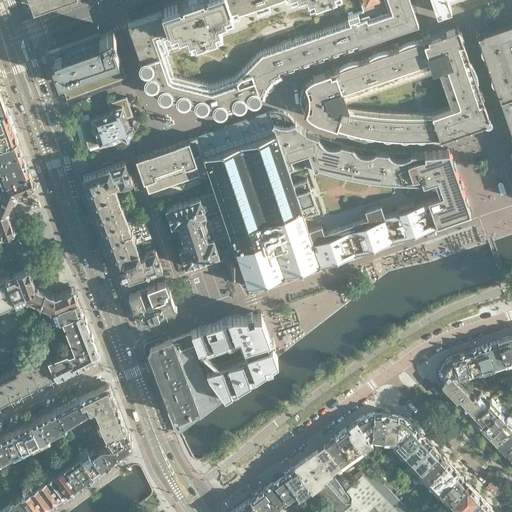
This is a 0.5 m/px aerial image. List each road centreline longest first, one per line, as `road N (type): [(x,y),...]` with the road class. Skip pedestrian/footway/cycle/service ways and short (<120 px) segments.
road 1 (residential): [(204,509),(388,374)]
road 2 (secondary): [(76,224),(66,159),(23,34)]
road 3 (secondary): [(9,39),(76,224)]
road 4 (residential): [(388,374),(511,505)]
road 5 (residential): [(511,480),(402,363)]
road 6 (residential): [(125,356),(0,416)]
road 7 (unclassified): [(121,344),(247,297)]
road 8 (secondary): [(76,224),(121,344)]
road 9 (residential): [(56,511),(157,441)]
road 10 (residential): [(402,363),(511,315)]
